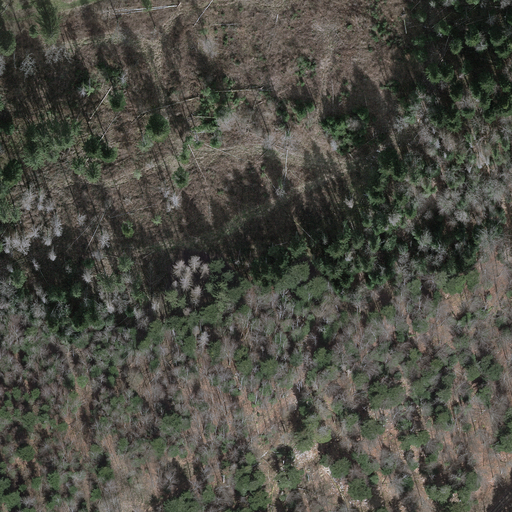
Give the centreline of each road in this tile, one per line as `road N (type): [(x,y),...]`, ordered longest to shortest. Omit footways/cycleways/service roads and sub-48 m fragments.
road 1 (track): [(433,144),(422,138),(316,155),(224,150),(176,127),(144,27),(15,40)]
road 2 (track): [(145,511),(306,376),(341,289),(429,183),(439,159),(433,144)]
road 3 (track): [(433,144),(451,58),(427,0)]
